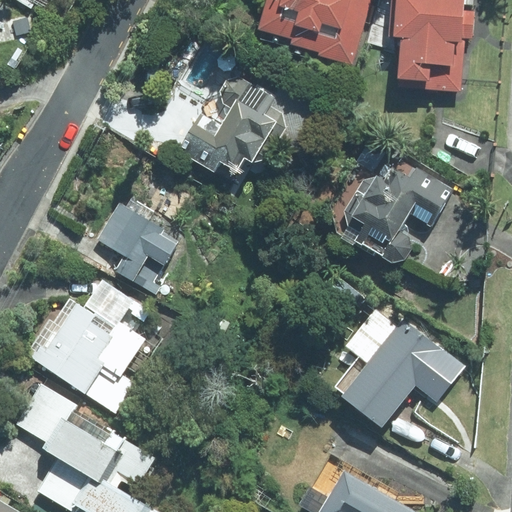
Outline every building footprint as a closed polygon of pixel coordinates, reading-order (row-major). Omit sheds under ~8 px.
[(38,0),(18,0),(33,9),(38,0)] [(359,66),(374,0),(276,0),(268,35),(301,43),(300,49),(327,55),(326,59),(359,66)] [(405,91),(466,95),(469,47),(473,48),(473,41),(477,42),(478,16),(475,16),(476,0),(397,0),(395,41),(408,42),(405,91)] [(277,100),(241,79),(229,82),(222,93),(226,106),(235,111),(224,129),(203,116),(181,154),(233,185),(248,161),(257,166),(272,163),(290,131),(285,116),(272,109),(277,100)] [(381,179),(369,182),(352,216),(354,226),(369,235),(363,244),(398,265),(414,239),(405,234),(415,217),(435,229),(457,191),(421,170),(415,179),(415,180),(402,173),(394,186),(381,179)] [(102,243),(130,260),(122,274),(142,287),(159,260),(176,271),(188,249),(170,238),(173,234),(125,205),(102,243)] [(363,299),(341,274),(323,291),(345,315),(363,299)] [(35,360),(113,411),(112,414),(119,419),(140,387),(129,380),(152,344),(125,326),(122,332),(83,306),(52,353),(43,347),(35,360)] [(147,306),(139,317),(150,326),(159,315),(147,306)] [(393,433),(447,351),(405,324),(351,405),(393,433)] [(41,494),(71,511),(157,511),(119,489),(127,476),(152,491),(167,465),(81,413),(75,424),(71,422),(80,406),(44,386),(20,426),(50,444),(46,452),(60,460),(41,494)] [(334,511),(418,511),(356,476),(334,511)] [(0,511),(33,511),(0,492),(0,511)]
